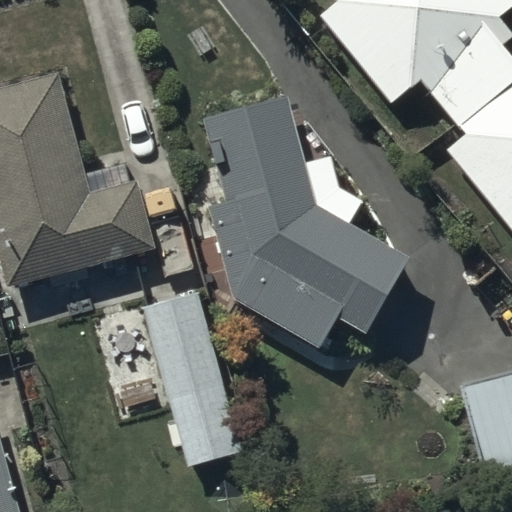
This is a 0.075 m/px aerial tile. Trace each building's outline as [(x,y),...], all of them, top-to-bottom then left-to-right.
[(318,0),(308,9),(383,101),(413,76),(455,127),(436,142),(509,232),(511,229),(511,50),(504,39),(511,32),(511,29),(497,9),(508,0),(318,0)] [(0,260),(5,280),(144,244),(127,177),(80,189),(48,68),(0,80),(0,260)] [(358,327),(403,250),(309,195),(281,91),(201,112),(223,195),(204,200),(229,291),(319,343),(336,314),(358,327)] [(181,460),(235,445),(191,288),(138,302),(181,460)] [(511,360),(460,375),(487,470),(511,462),(511,360)] [(0,511),(15,511),(0,453),(0,511)]
